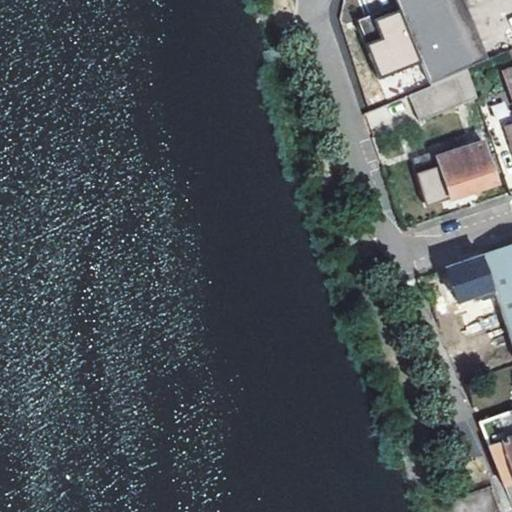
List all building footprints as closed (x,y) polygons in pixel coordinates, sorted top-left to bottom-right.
[(462,0),(394,0),(428,82),(487,59),(462,0)] [(511,69),(511,51),(477,67),(484,82),(500,75),(511,69)] [(511,69),(500,75),(511,107),(511,69)] [(425,93),(371,117),(378,132),(432,108),(425,93)] [(507,141),(510,150),(511,154),(511,127),(503,131),(507,141)] [(504,153),(510,150),(507,141),(501,143),(504,153)] [(451,201),(483,190),(494,186),(481,147),(436,162),(451,201)] [(496,192),(494,186),(483,190),(485,196),(496,192)] [(511,249),(484,260),(493,286),(511,345),(511,249)] [(484,260),(448,273),(460,303),(474,298),(476,305),(484,302),(482,296),(480,291),(493,286),(484,260)] [(511,436),(504,440),(502,440),(511,468),(511,436)] [(488,446),(506,488),(508,488),(511,486),(511,468),(502,440),(488,446)]
